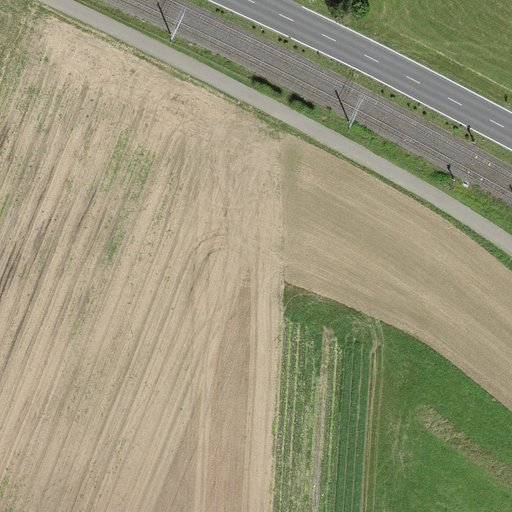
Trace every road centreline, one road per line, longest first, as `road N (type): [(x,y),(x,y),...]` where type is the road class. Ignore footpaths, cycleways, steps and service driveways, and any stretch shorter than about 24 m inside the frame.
road 1 (track): [(53,0),(278,110),(511,245)]
road 2 (primary): [(247,0),(511,130)]
